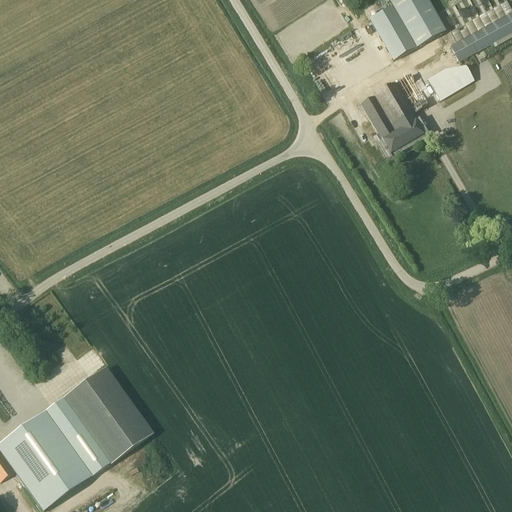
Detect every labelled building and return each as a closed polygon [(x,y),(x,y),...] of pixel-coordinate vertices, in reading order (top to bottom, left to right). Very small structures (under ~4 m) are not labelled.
[(370,22),(393,63),(445,33),(426,0),(387,0),(393,9),(370,22)] [(459,63),(511,33),(511,14),(451,48),(459,63)] [(474,83),(463,63),(427,82),(438,103),(474,83)] [(350,77),(349,67),(340,68),(341,78),(350,77)] [(390,157),(414,143),(417,147),(426,142),(423,137),(424,137),(412,117),(428,107),(411,77),(360,107),(390,157)] [(0,446),(0,453),(32,499),(80,464),(91,480),(112,465),(111,465),(152,436),(105,371),(64,400),(0,446)] [(0,455),(0,484),(0,485),(14,475),(0,455)]
